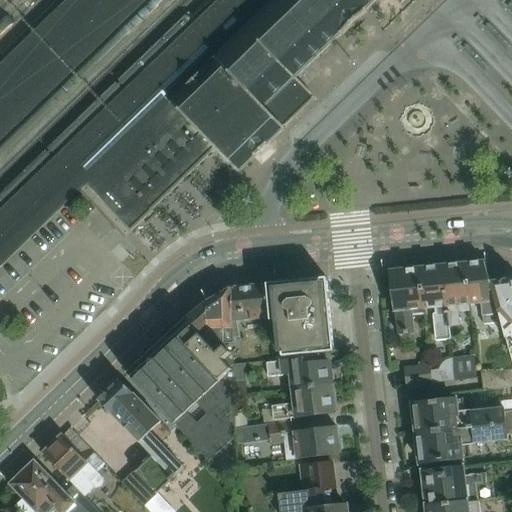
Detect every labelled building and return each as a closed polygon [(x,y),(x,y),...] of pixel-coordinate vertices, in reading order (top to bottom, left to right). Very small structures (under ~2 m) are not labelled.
[(75,45),(120,0),(97,0),(63,33),(69,39),(75,45)] [(277,0),(192,82),(87,183),(84,186),(85,188),(129,232),(152,211),(151,210),(213,149),(237,173),(257,154),(284,129),(283,128),(314,98),(296,79),(317,58),(299,39),(285,53),(258,25),(283,0),(277,0)] [(283,0),(258,25),(285,53),(299,39),(317,58),(341,34),(342,35),(343,35),(366,12),(366,11),(377,0),(283,0)] [(56,67),(54,64),(49,60),(39,49),(17,69),(28,80),(35,88),(56,67)] [(511,276),(510,274),(502,269),(487,262),(485,263),(484,263),(501,323),(511,362),(511,276)] [(501,323),(484,263),(466,264),(470,304),(481,303),(483,324),(501,323)] [(470,304),(466,264),(443,267),(449,328),(460,327),(458,305),(470,304)] [(449,328),(443,267),(419,269),(424,308),(435,307),(436,315),(433,315),(437,341),(450,339),(449,328)] [(424,308),(419,269),(389,272),(394,311),(396,311),(401,344),(414,343),(411,315),(424,314),(424,308)] [(334,352),(327,279),(302,281),(303,288),(292,289),(291,282),(267,285),(270,319),(273,358),(282,357),(334,352)] [(270,319),(267,285),(230,289),(232,330),(233,339),(240,338),(237,323),(247,322),(270,319)] [(232,330),(230,289),(206,303),(208,343),(224,344),(223,330),(232,330)] [(208,343),(206,303),(185,321),(208,343)] [(208,343),(185,321),(184,319),(126,373),(209,461),(236,438),(234,395),(234,384),(234,371),(223,360),(230,354),(225,348),(218,354),(208,343)] [(477,379),(475,357),(452,360),(455,382),(477,379)] [(317,358),(275,363),(267,364),(269,377),(291,375),(293,390),(331,386),(331,382),(333,380),(332,371),(330,370),(329,362),(318,363),(317,358)] [(455,382),(452,360),(451,360),(448,361),(446,362),(445,363),(443,365),(442,367),(441,368),(441,369),(440,371),(431,372),(433,384),(455,382)] [(433,384),(431,372),(431,366),(404,370),(407,388),(433,384)] [(511,387),(511,370),(482,374),(483,392),(511,387)] [(161,421),(120,381),(120,380),(118,382),(118,383),(106,394),(105,394),(98,401),(151,456),(124,482),(145,504),(184,467),(150,432),(161,421)] [(245,384),(234,384),(234,395),(246,395),(245,384)] [(332,389),(331,386),(293,390),(295,404),(272,406),(274,420),(335,413),(333,400),(335,398),(334,390),(332,389)] [(454,400),(414,405),(414,406),(416,406),(416,408),(414,411),(415,418),(417,421),(419,434),(511,423),(511,405),(510,406),(511,412),(505,413),(504,407),(456,412),(454,400)] [(293,431),(292,422),(270,425),(272,445),(285,443),(287,461),(340,454),(340,451),(342,450),(340,435),(338,436),(337,427),(293,431)] [(511,434),(511,423),(419,434),(420,448),(419,451),(420,457),(422,460),(422,463),(463,459),(461,446),(508,440),(508,435),(511,434)] [(103,477),(63,435),(44,453),(77,488),(85,495),(94,487),(96,488),(99,487),(102,484),(104,481),(103,477)] [(237,473),(237,467),(236,458),(220,473),(228,481),(237,473)] [(68,496),(35,461),(12,484),(25,498),(16,506),(22,511),(35,511),(37,511),(38,511),(69,511),(70,511),(71,511),(100,511),(85,495),(77,488),(68,496)] [(305,466),(308,491),(329,489),(335,488),(332,463),(305,466)] [(464,476),(463,469),(463,468),(423,473),(426,495),(424,498),(425,503),(427,505),(427,509),(479,503),(477,486),(487,484),(486,473),(464,476)] [(329,489),(308,491),(280,495),(281,511),(346,511),(346,505),(331,507),(329,489)] [(479,511),(479,503),(427,509),(428,511),(427,511),(479,511)]
